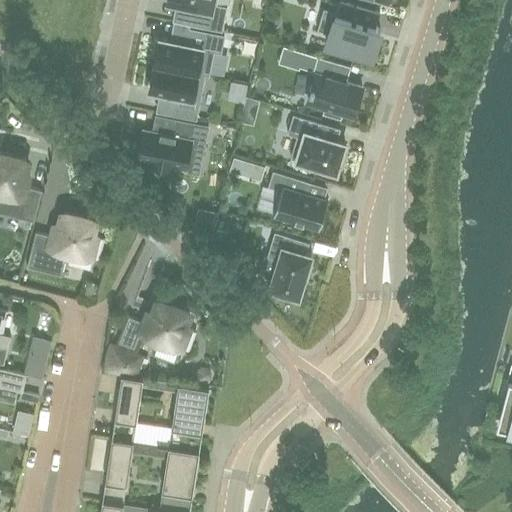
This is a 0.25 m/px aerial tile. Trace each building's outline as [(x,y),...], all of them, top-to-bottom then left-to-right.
[(217,4),(217,0),(166,0),(167,1),(189,5),(191,9),(189,23),(222,30),(227,6),(217,4)] [(380,28),(375,27),(380,12),(340,0),(339,0),(336,11),(324,8),(323,11),(324,11),(320,24),(319,23),(318,26),(341,33),(337,45),(342,46),(341,49),(342,50),(341,52),(356,56),(357,54),(371,58),(380,28)] [(209,75),(214,51),(220,52),(224,35),(189,28),(185,43),(159,38),(159,40),(155,40),(152,55),(156,56),(154,64),(209,75)] [(353,115),(362,86),(343,80),(348,64),(317,55),(312,72),(316,73),(307,101),(324,106),(322,112),(338,117),(340,111),(353,115)] [(205,75),(209,75),(154,64),(149,89),(165,92),(164,97),(172,98),(169,113),(196,119),(205,75)] [(342,167),(347,150),(343,148),(345,143),(319,135),(323,123),(293,113),(287,132),(297,136),(290,157),(336,171),(338,166),(342,167)] [(202,153),(208,126),(176,119),(173,135),(143,129),(139,152),(149,154),(148,162),(185,169),(189,151),(202,153)] [(0,193),(0,212),(34,221),(42,189),(27,185),(29,175),(22,173),(25,159),(0,152),(0,190),(1,191),(0,193)] [(319,228),(328,199),(305,192),(308,181),(273,170),(268,186),(280,190),(273,214),(319,228)] [(26,266),(61,275),(67,251),(92,257),(98,236),(90,234),(94,219),(64,212),(60,226),(52,224),(50,234),(35,231),(26,266)] [(298,296),(311,255),(294,249),(297,238),(274,231),(267,256),(278,259),(269,288),(276,290),(275,294),(289,298),(290,294),(298,296)] [(188,311),(159,300),(154,314),(146,311),(143,320),(128,315),(118,341),(134,347),(139,332),(182,348),(190,328),(182,325),(188,311)] [(0,362),(4,363),(10,335),(0,332),(0,362)] [(106,369),(134,373),(141,355),(111,343),(106,369)] [(0,385),(22,391),(27,374),(0,367),(0,385)] [(511,367),(502,406),(504,407),(504,408),(499,427),(509,430),(511,431),(511,367)] [(121,374),(105,481),(126,485),(143,377),(121,374)] [(178,382),(169,445),(192,449),(195,425),(202,426),(208,387),(178,382)] [(137,432),(170,435),(171,421),(138,417),(137,432)] [(199,450),(192,449),(169,445),(159,508),(124,503),(102,500),(182,511),(186,487),(193,489),(199,450)] [(183,511),(182,511),(102,500),(100,511),(183,511)]
